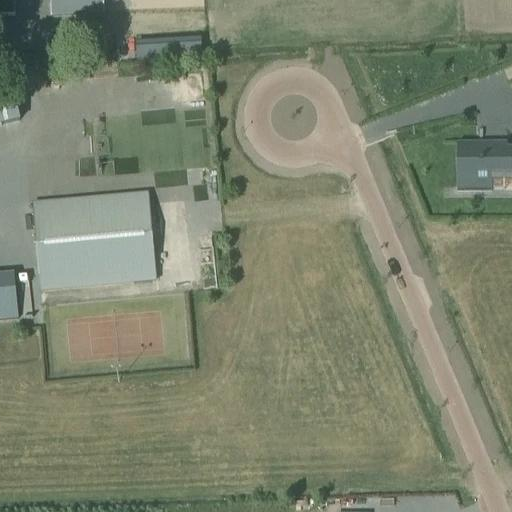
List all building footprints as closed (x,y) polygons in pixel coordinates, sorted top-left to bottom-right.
[(0,0),(0,17),(14,17),(14,16),(12,16),(11,0),(0,0)] [(100,0),(49,0),(50,17),(101,15),(100,0)] [(82,37),(51,39),(53,57),(84,55),(82,37)] [(191,58),(190,42),(171,44),(171,42),(170,42),(135,44),(136,62),(201,59),(201,58),(191,58)] [(0,126),(18,123),(12,99),(0,101),(0,126)] [(511,152),(467,152),(467,192),(489,192),(489,184),(511,184),(511,152)] [(147,195),(32,206),(40,292),(155,282),(147,195)] [(13,274),(0,275),(0,319),(17,318),(13,274)]
